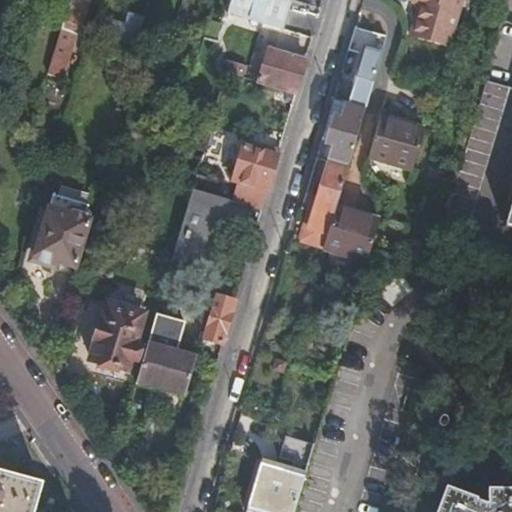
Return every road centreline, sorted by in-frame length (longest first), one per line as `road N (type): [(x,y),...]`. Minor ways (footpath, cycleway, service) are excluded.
road 1 (residential): [(337,0),(181,511)]
road 2 (residential): [(0,338),(111,511)]
